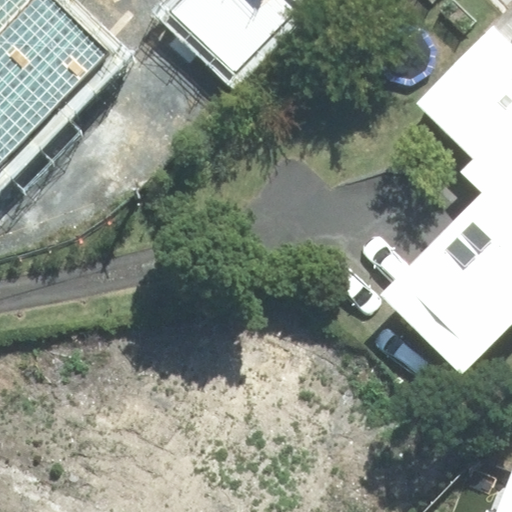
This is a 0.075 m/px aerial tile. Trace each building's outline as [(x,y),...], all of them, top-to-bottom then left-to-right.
[(65,35),(28,0),(0,0),(0,98),(2,101),(65,35)] [(60,0),(115,51),(41,132),(115,201),(190,121),(291,12),(277,0),(60,0)] [(434,103),(484,158),(472,169),(495,195),(393,289),(477,380),(511,347),(511,4),(479,35),(493,49),(434,103)] [(0,162),(0,234),(46,228),(36,157),(0,162)] [(303,511),(357,393),(205,323),(123,502),(144,511),(303,511)]
